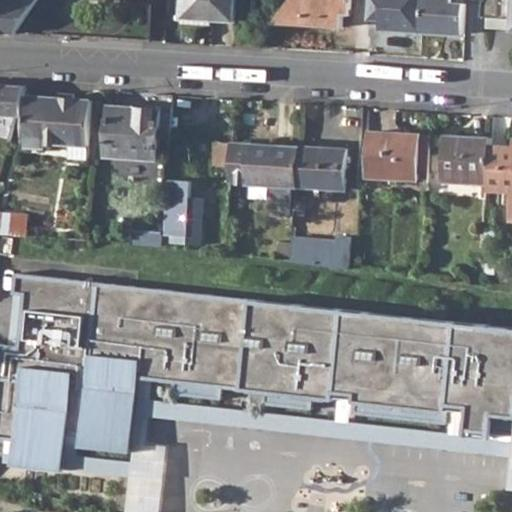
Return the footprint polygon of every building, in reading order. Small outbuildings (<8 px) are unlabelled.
[(0,0),(0,31),(15,33),(37,0),(0,0)] [(182,0),(181,17),(234,20),(235,0),(182,0)] [(285,0),(270,22),(341,25),(342,13),(349,13),(349,0),(285,0)] [(368,0),(368,32),(420,34),(421,0),(368,0)] [(421,0),(420,34),(465,36),(466,1),(458,0),(421,0)] [(511,0),(486,0),(486,2),(485,13),(492,14),(511,14),(511,0)] [(0,83),(0,113),(8,114),(7,130),(15,130),(19,115),(22,114),(24,84),(0,83)] [(25,145),(47,146),(47,141),(50,97),(29,95),(25,145)] [(50,97),(47,141),(70,143),(89,144),(92,99),(50,97)] [(109,105),(106,154),(158,158),(161,108),(109,105)] [(370,130),(368,175),(418,178),(420,133),(370,130)] [(443,180),(488,182),(489,145),(490,137),(446,135),(443,180)] [(213,165),(230,166),(231,141),(214,140),(213,165)] [(230,166),(229,179),(276,182),(274,208),(294,210),(296,185),(298,145),(231,141),(230,166)] [(298,145),(296,185),(345,188),(347,147),(298,145)] [(488,182),(487,189),(511,190),(510,220),(511,219),(511,146),(489,145),(488,182)] [(170,180),(167,233),(173,233),(173,240),(200,242),(202,197),(189,196),(190,181),(170,180)] [(0,210),(0,230),(24,232),(25,213),(0,210)] [(294,235),(291,261),(348,266),(351,235),(337,234),(337,239),(294,235)]
